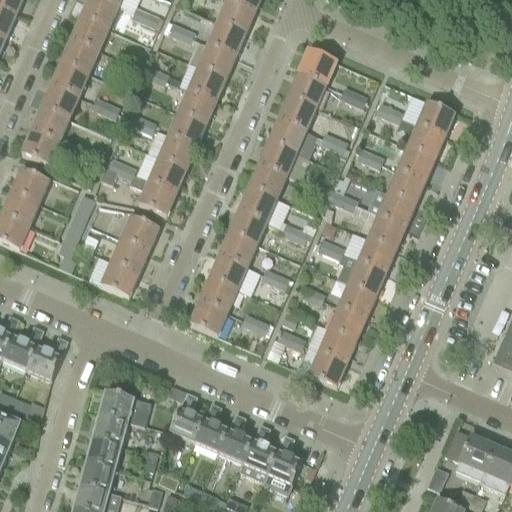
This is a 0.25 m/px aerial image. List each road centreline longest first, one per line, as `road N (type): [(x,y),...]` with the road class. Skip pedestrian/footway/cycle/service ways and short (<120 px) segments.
road 1 (residential): [(143,350),(292,14)]
road 2 (residential): [(370,454),(143,350)]
road 3 (residential): [(511,110),(292,14)]
road 4 (residential): [(42,511),(98,332)]
road 5 (secondary): [(404,377),(474,215)]
road 6 (residential): [(0,127),(55,0)]
